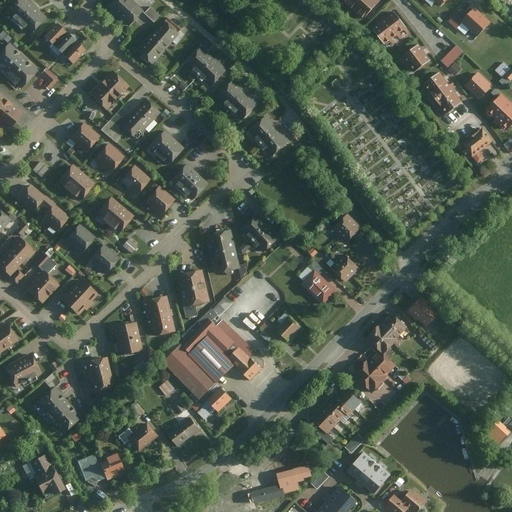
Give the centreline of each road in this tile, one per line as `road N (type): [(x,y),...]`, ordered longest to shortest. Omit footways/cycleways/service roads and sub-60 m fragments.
road 1 (residential): [(111,47),(240,173),(67,348),(0,290)]
road 2 (residential): [(138,503),(188,480),(256,430),(410,266)]
road 3 (residential): [(511,361),(410,266)]
road 4 (residential): [(410,266),(511,181)]
